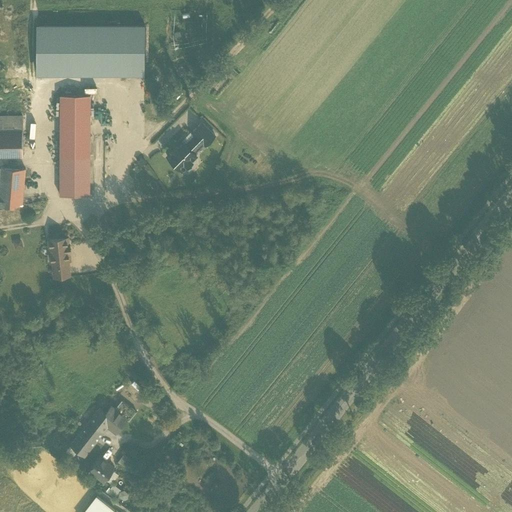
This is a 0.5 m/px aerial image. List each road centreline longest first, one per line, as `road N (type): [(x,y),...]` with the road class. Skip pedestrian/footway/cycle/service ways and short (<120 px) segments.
road 1 (tertiary): [(257,511),(511,194)]
road 2 (track): [(68,218),(106,265),(147,370),(272,471)]
road 3 (track): [(93,203),(328,168),(405,219)]
road 4 (track): [(68,218),(93,203),(281,0)]
road 5 (unknown): [(81,431),(0,258)]
